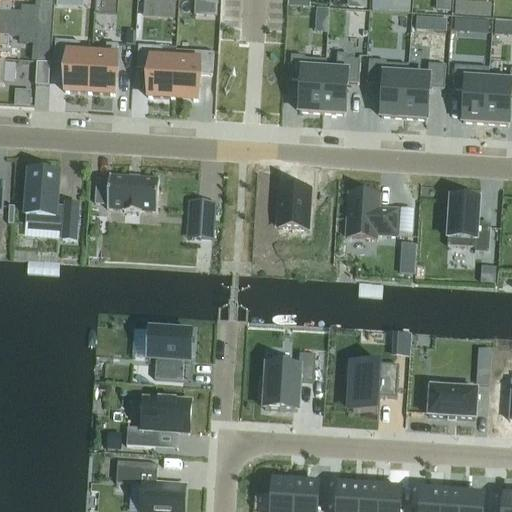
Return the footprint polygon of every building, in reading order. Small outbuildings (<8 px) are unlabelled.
[(0,0),(0,13),(11,14),(12,2),(0,1),(0,0)] [(437,3),(436,14),(451,15),(452,4),(437,3)] [(469,6),(456,5),(455,19),(468,20),(469,6)] [(22,9),(21,27),(52,29),(53,11),(22,9)] [(319,11),(319,19),(329,19),(329,11),(319,11)] [(496,24),(495,33),(508,34),(509,25),(496,24)] [(21,27),(20,45),(51,47),(52,29),(21,27)] [(127,34),(126,48),(134,48),(135,35),(127,34)] [(0,37),(0,48),(9,49),(9,38),(0,37)] [(55,43),(54,65),(67,66),(65,95),(90,97),(93,57),(79,56),(80,44),(55,43)] [(93,57),(90,97),(115,98),(118,47),(107,46),(106,58),(93,57)] [(139,48),(138,71),(151,71),(149,100),(173,102),(176,62),(163,61),(164,49),(139,48)] [(176,62),(173,102),(198,103),(200,77),(213,78),(214,55),(177,53),(176,62)] [(326,63),(322,116),(345,118),(347,86),(359,87),(360,63),(349,62),(349,57),(337,57),(337,69),(326,68),(327,63),(326,63)] [(291,59),(290,82),(302,83),(300,115),(322,116),(326,63),(305,62),(305,59),(291,59)] [(369,63),(368,87),(384,88),(382,120),(404,122),(408,68),(387,67),(387,64),(369,63)] [(37,65),(36,88),(49,89),(51,65),(37,65)] [(408,68),(404,122),(427,123),(429,91),(445,92),(446,68),(429,67),(428,79),(408,78),(408,68)] [(486,127),(489,83),(468,82),(469,70),(455,69),(454,93),(466,94),(464,126),(486,127)] [(509,129),(511,97),(511,96),(511,72),(511,73),(510,85),(489,83),(486,127),(509,129)] [(30,174),(25,226),(63,229),(62,242),(77,243),(79,207),(65,206),(65,209),(57,208),(59,176),(30,174)] [(97,183),(96,206),(108,207),(108,211),(124,212),(124,214),(141,215),(141,213),(157,214),(159,181),(109,179),(109,183),(97,183)] [(308,232),(310,192),(281,190),(279,230),(308,232)] [(350,196),(347,240),(377,242),(377,238),(396,239),(398,213),(379,212),(380,198),(350,196)] [(489,256),(491,231),(478,230),(480,203),(451,201),(448,249),(475,251),(475,255),(489,256)] [(191,205),(189,229),(201,230),(200,242),(213,243),(215,206),(191,205)] [(401,247),(399,276),(414,277),(416,247),(401,246),(401,247)] [(151,333),(149,362),(157,363),(156,383),(183,384),(185,364),(191,365),(193,336),(151,333)] [(263,382),(262,397),(266,397),(265,412),(298,414),(300,381),(314,382),(316,354),(300,353),(299,370),(268,367),(267,382),(263,382)] [(397,402),(400,368),(357,366),(354,415),(379,417),(380,401),(397,402)] [(478,373),(477,389),(490,390),(491,374),(478,373)] [(476,418),(478,390),(432,387),(430,415),(476,418)] [(128,431),(127,450),(155,451),(156,435),(190,437),(192,405),(144,402),(142,432),(128,431)] [(109,437),(108,450),(122,451),(122,438),(109,437)] [(117,465),(116,487),(142,488),(140,511),(183,511),(185,490),(156,488),(157,468),(117,465)] [(270,493),(268,511),(294,511),(297,485),(274,484),(273,494),(270,493)] [(294,511),(317,511),(319,487),(297,485),(294,511)] [(339,488),(337,511),(360,511),(362,490),(339,488)] [(362,490),(360,511),(380,511),(382,491),(362,490)] [(382,491),(380,511),(400,511),(402,492),(382,491)] [(422,494),(420,511),(441,511),(442,495),(422,494)] [(442,495),(441,511),(460,511),(462,496),(442,495)] [(462,496),(460,511),(483,511),(484,498),(462,496)] [(511,511),(511,499),(504,499),(503,511),(511,511)]
